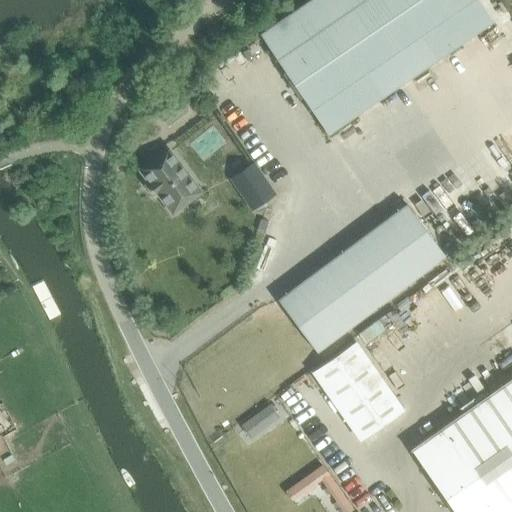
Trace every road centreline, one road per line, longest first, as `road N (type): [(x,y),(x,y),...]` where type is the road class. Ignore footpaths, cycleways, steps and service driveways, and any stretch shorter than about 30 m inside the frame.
road 1 (residential): [(226,511),(111,300),(87,230),(93,148)]
road 2 (unclassified): [(93,148),(146,59),(227,0)]
